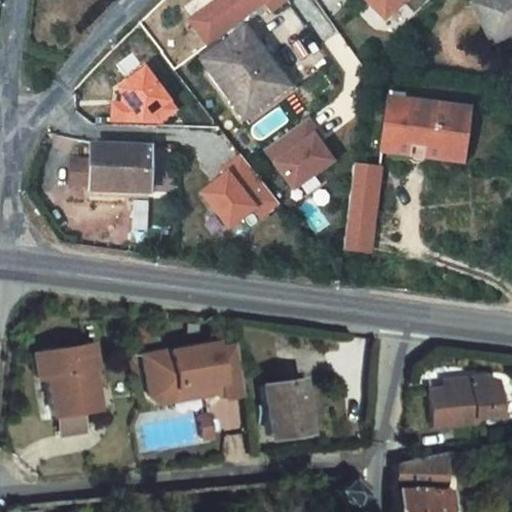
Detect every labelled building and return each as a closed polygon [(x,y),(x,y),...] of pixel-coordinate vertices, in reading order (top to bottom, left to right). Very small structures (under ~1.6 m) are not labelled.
[(264,12),(270,20),(287,8),(280,0),(229,0),(190,28),(208,53),(264,12)] [(360,0),(357,4),(385,29),(412,0),(360,0)] [(511,0),(483,0),(471,6),(487,41),(488,43),(511,30),(511,0)] [(246,38),(201,69),(240,125),(285,95),(246,38)] [(382,108),(376,160),(399,163),(399,156),(427,159),(426,166),(459,170),(466,118),(382,108)] [(316,142),(305,127),(263,157),(292,197),(330,169),(317,152),(312,145),(316,142)] [(312,145),(317,152),(321,149),(316,142),(312,145)] [(148,160),(90,156),(89,170),(69,170),(68,195),(88,196),(88,199),(145,201),(148,160)] [(427,159),(399,156),(399,163),(426,166),(427,159)] [(378,178),(353,174),(342,258),(367,261),(378,178)] [(93,352),(37,362),(41,385),(50,383),(57,424),(60,423),(86,418),(100,416),(93,377),(97,376),(93,352)] [(221,354),(150,359),(152,402),(161,409),(173,408),(180,399),(180,397),(205,396),(206,406),(223,404),(222,388),(243,386),(242,359),(221,361),(221,354)] [(243,386),(222,388),(223,404),(224,411),(245,409),(243,386)] [(302,390),(263,394),(270,445),(307,441),(302,390)] [(449,400),(434,402),(437,439),(479,435),(480,431),(505,429),(502,394),(490,390),(475,391),(475,398),(449,400)] [(449,393),(449,400),(475,398),(475,391),(449,393)] [(205,396),(180,397),(180,399),(173,408),(206,406),(205,396)] [(86,418),(60,423),(63,444),(89,439),(86,418)] [(207,426),(198,426),(200,449),(209,448),(207,426)] [(439,511),(441,468),(396,479),(394,511),(439,511)] [(358,511),(365,505),(348,490),(332,507),(337,511),(358,511)]
